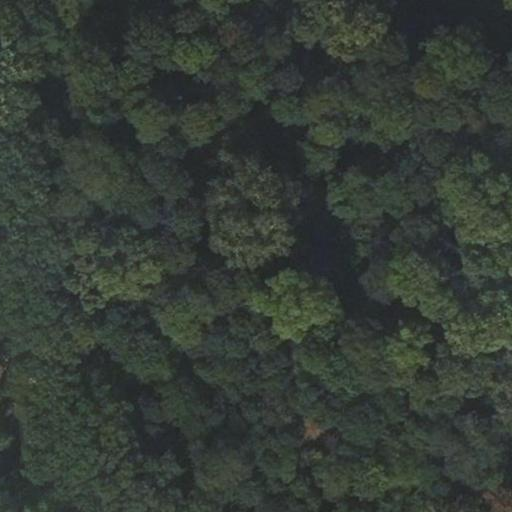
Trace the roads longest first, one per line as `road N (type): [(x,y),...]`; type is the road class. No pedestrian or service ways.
road 1 (track): [(295,0),(511,171)]
road 2 (track): [(0,295),(54,511)]
